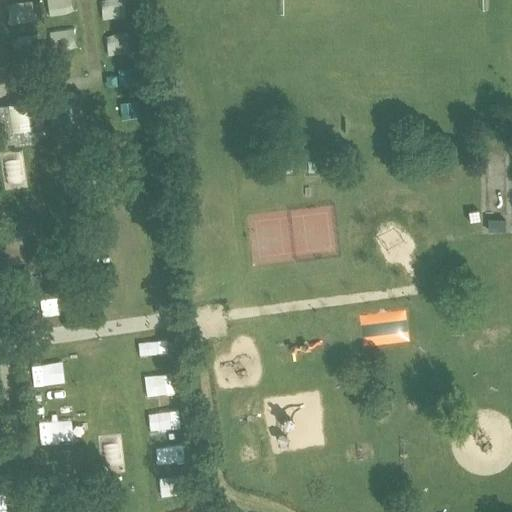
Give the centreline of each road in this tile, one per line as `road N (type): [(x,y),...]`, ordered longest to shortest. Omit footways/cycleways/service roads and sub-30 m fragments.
road 1 (unknown): [(0,338),(347,305)]
road 2 (unknown): [(79,0),(82,86),(0,91)]
